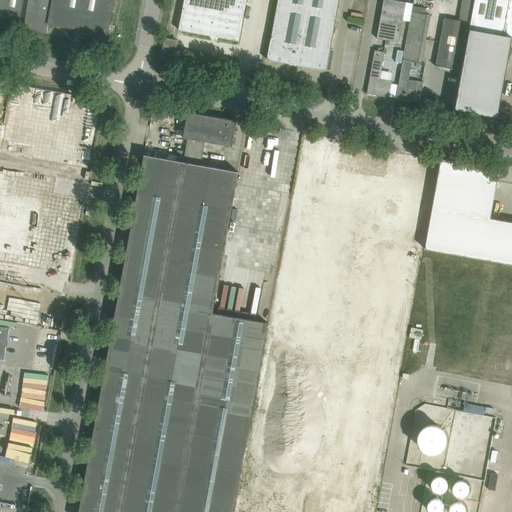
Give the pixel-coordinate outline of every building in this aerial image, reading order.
[(22,0),(0,0),(0,15),(10,17),(9,22),(15,23),(16,18),(19,19),(22,0)] [(28,0),(23,30),(46,34),(48,24),(74,29),(80,30),(107,34),(113,0),(28,0)] [(184,0),(179,29),(238,40),(245,0),(184,0)] [(338,0),(277,0),(267,60),(326,70),(333,32),(334,33),(335,29),(334,29),(338,0)] [(383,0),(376,39),(398,42),(406,2),(392,0),(383,0)] [(435,65),(435,66),(436,66),(437,66),(452,69),(451,73),(450,77),(460,78),(469,29),(470,23),(474,0),(461,0),(458,21),(444,18),(436,65),(435,65)] [(460,78),(455,109),(483,115),(494,117),(497,117),(511,37),(511,0),(474,0),(470,23),(469,29),(460,78)] [(409,22),(405,45),(424,49),(430,15),(425,14),(426,8),(412,6),(409,22)] [(162,57),(174,59),(177,41),(165,39),(164,45),(162,57)] [(402,60),(396,99),(419,103),(423,84),(416,83),(415,88),(407,87),(412,62),(424,64),(424,63),(421,63),(424,49),(405,45),(402,60)] [(367,94),(389,98),(392,81),(380,78),(385,52),(374,50),(367,94)] [(397,50),(395,62),(401,63),(403,51),(397,50)] [(183,162),(149,156),(144,155),(141,172),(128,239),(127,248),(118,297),(115,313),(79,510),(78,511),(233,511),(269,324),(213,313),(239,173),(201,165),(205,142),(231,147),(236,121),(211,116),(206,115),(187,112),(183,138),(187,139),(183,162)] [(0,277),(68,290),(95,144),(0,126),(0,277)] [(440,160),(424,249),(511,265),(511,221),(490,218),(497,181),(499,169),(474,164),(466,163),(440,158),(440,160)] [(389,196),(386,214),(421,220),(427,183),(415,181),(414,186),(393,183),(394,176),(338,167),(335,188),(389,196)] [(298,199),(272,342),(395,365),(421,222),(298,199)] [(0,358),(3,359),(6,347),(7,341),(9,328),(0,326),(0,358)] [(44,334),(41,360),(57,362),(61,329),(42,327),(41,334),(44,334)] [(395,365),(272,342),(246,485),(369,507),(395,365)] [(446,441),(447,438),(446,434),(445,431),(444,428),(442,426),(439,424),(436,423),(433,422),(430,422),(426,422),(423,423),(420,425),(418,427),(416,430),(415,433),(414,436),(414,439),(415,443),(416,446),(418,448),(421,450),(423,452),(426,453),(430,454),(433,454),(436,453),(439,451),(442,449),(444,447),(445,444),(446,441)] [(446,486),(446,483),(446,481),(444,478),(442,476),(439,475),(436,475),(434,476),(431,478),(430,481),(429,483),(430,486),(431,489),(434,491),(436,492),(439,492),(442,491),(444,489),(446,486)] [(468,491),(468,488),(468,484),(466,482),(463,480),(460,479),(456,480),(454,482),(452,484),(451,488),(452,491),(454,493),(456,495),(460,496),(463,495),(466,494),(468,491)] [(442,509),(443,506),(442,503),(441,501),(439,499),(436,498),(433,498),(431,498),(428,500),(427,502),(426,505),(426,507),(427,510),(428,511),(439,511),(441,511),(442,509)] [(389,511),(390,503),(379,502),(378,511),(389,511)] [(464,511),(465,510),(464,507),(463,505),(461,503),(458,502),(455,502),(452,503),(450,505),(448,507),(448,510),(448,511),(464,511)]
